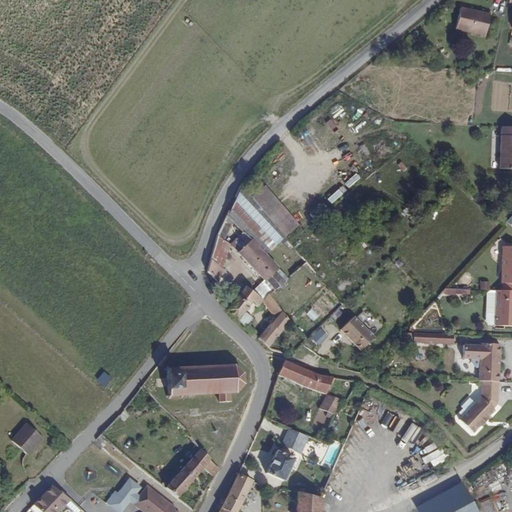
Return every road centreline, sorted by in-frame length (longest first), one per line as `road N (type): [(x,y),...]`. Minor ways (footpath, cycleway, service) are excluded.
road 1 (residential): [(431,0),(230,174),(186,285)]
road 2 (track): [(260,355),(365,380),(421,411),(465,457),(511,431)]
road 3 (residential): [(206,304),(15,511)]
road 4 (tertiary): [(186,285),(0,106)]
road 5 (tertiary): [(207,511),(265,384),(253,345),(206,304)]
